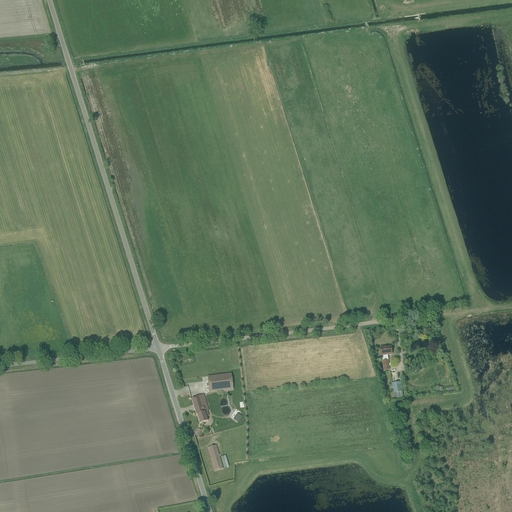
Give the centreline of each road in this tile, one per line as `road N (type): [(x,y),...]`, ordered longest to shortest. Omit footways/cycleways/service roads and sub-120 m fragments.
road 1 (unclassified): [(157,346),(49,0)]
road 2 (track): [(157,346),(511,306)]
road 3 (unclassified): [(207,511),(157,346)]
road 4 (unclassified): [(0,365),(157,346)]
